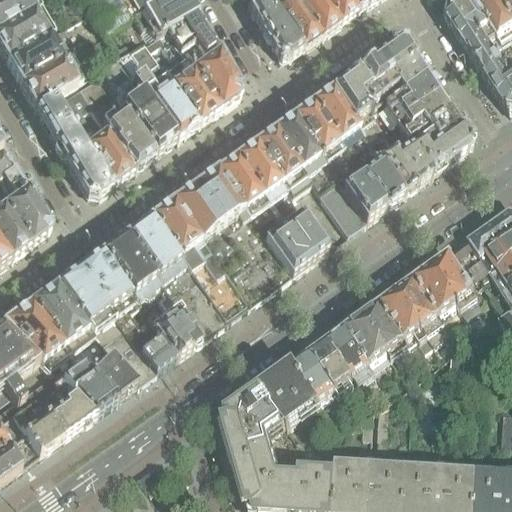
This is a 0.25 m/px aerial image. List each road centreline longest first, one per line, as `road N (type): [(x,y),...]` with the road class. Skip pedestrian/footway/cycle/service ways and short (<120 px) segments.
road 1 (residential): [(511,173),(37,511)]
road 2 (residential): [(270,102),(258,129),(114,231),(81,240)]
road 3 (residential): [(511,173),(406,12)]
road 4 (residential): [(406,12),(270,102)]
road 5 (residential): [(81,240),(0,101)]
